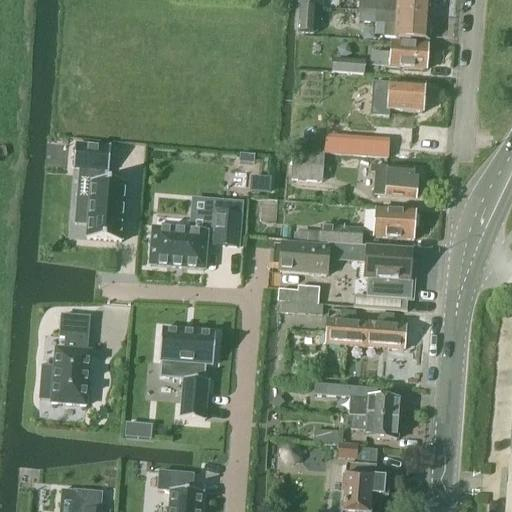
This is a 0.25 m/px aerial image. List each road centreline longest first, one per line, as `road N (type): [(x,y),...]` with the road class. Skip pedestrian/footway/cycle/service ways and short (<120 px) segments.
road 1 (residential): [(135,150),(126,288),(230,297),(250,314),(234,511)]
road 2 (secondary): [(439,511),(464,249),(474,218),(511,170)]
road 3 (unclassified): [(470,0),(459,154)]
